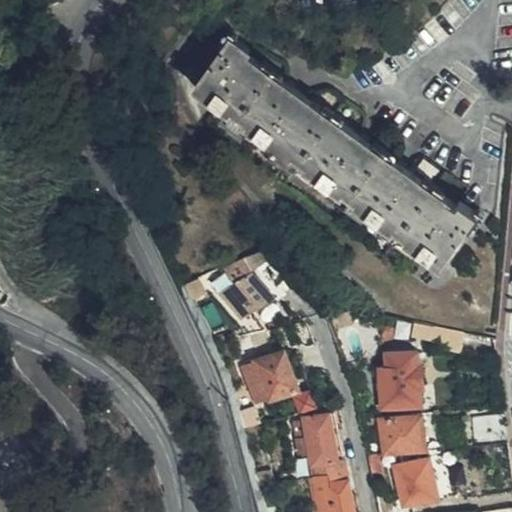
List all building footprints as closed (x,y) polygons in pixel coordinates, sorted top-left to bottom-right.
[(458,205),(250,56),(251,50),(233,37),(196,89),(233,115),(235,112),(247,120),(244,124),(294,158),(296,155),(310,165),(307,169),(345,195),(348,192),(361,201),(359,205),(396,231),(399,227),(411,236),(409,241),(444,265),(480,215),(461,201),(458,205)] [(245,257),(241,259),(250,270),(269,255),(261,247),(245,257)] [(251,334),(264,331),(251,314),(273,299),(250,270),(241,259),(224,267),(235,284),(220,295),(251,334)] [(203,276),(185,284),(192,300),(210,290),(203,276)] [(235,284),(232,279),(214,288),(220,295),(235,284)] [(347,310),(331,312),(338,329),(350,323),(347,310)] [(437,326),(417,322),(414,334),(435,337),(437,326)] [(467,332),(437,326),(435,337),(434,346),(463,350),(467,332)] [(298,387),(285,350),(246,364),(252,381),(261,379),(264,389),(260,390),(264,400),(298,387)] [(426,384),(424,364),(419,365),(418,351),(389,354),(390,365),(371,367),(375,407),(423,402),(421,385),(426,384)] [(345,471),(334,413),(305,417),(306,420),(294,422),(301,458),(311,456),(315,477),(326,475),(345,471)] [(424,413),(381,418),(384,453),(427,449),(424,413)] [(507,413),(474,415),(476,444),(497,442),(511,441),(507,413)] [(251,425),(261,423),(257,414),(248,416),(251,425)] [(248,416),(242,417),(244,427),(251,425),(248,416)] [(395,504),(396,511),(417,511),(417,510),(424,507),(422,499),(439,494),(430,457),(396,464),(405,500),(395,504)] [(279,486),(275,464),(253,469),(257,485),(263,511),(271,511),(280,510),(274,488),(279,486)] [(353,511),(345,471),(326,475),(315,477),(319,511),(353,511)]
